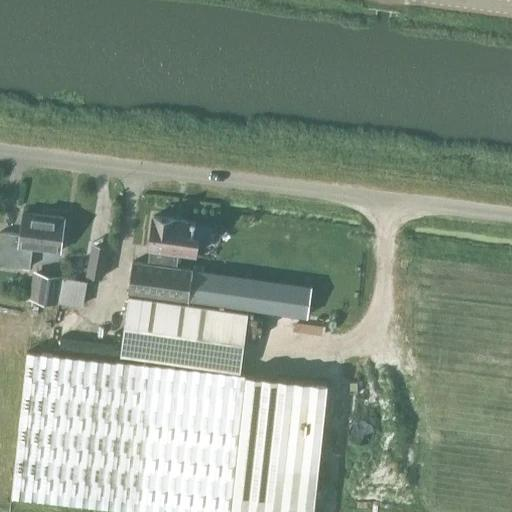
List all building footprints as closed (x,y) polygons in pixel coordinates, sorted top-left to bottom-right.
[(89,222),(92,199),(82,198),(80,221),(89,222)] [(32,248),(60,252),(64,217),(23,211),(20,233),(0,230),(0,263),(29,267),(32,248)] [(307,316),(311,285),(177,266),(179,252),(194,255),(197,234),(185,233),(187,221),(154,216),(148,261),(133,259),(128,291),(307,316)] [(89,258),(86,273),(102,276),(105,261),(89,258)] [(31,297),(57,302),(60,277),(35,272),(31,297)] [(83,280),(60,277),(57,302),(79,305),(83,280)] [(120,354),(240,370),(248,310),(128,293),(120,354)] [(231,511),(246,373),(28,350),(12,494),(175,511),(231,511)] [(313,511),(327,382),(248,373),(233,511),(313,511)]
